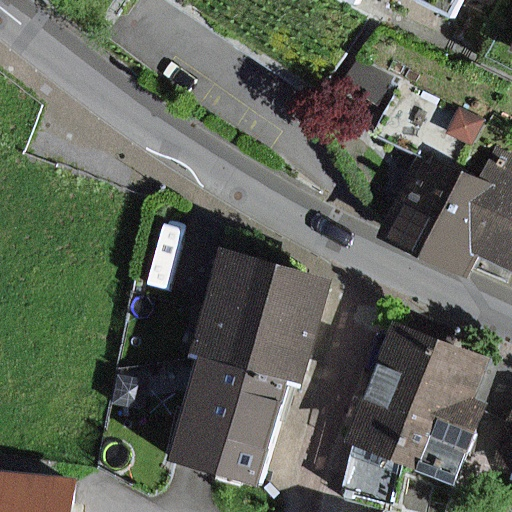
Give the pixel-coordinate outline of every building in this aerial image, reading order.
[(480,0),(454,0),(476,10),(480,0)] [(116,268),(145,173),(0,128),(0,286),(56,304),(72,254),(116,268)] [(509,204),(483,253),(511,268),(511,161),(499,155),(481,189),(509,204)] [(509,204),(481,189),(468,182),(428,257),(469,279),(483,253),(509,204)] [(232,362),(309,384),(340,279),(250,253),(219,358),(232,362)] [(488,360),(397,328),(355,446),(365,447),(342,511),(408,511),(417,488),(459,503),(492,410),(473,403),(488,360)] [(309,384),(232,362),(206,451),(283,473),(309,384)] [(511,468),(511,402),(495,463),(511,468)] [(91,511),(94,480),(0,471),(0,511),(91,511)]
